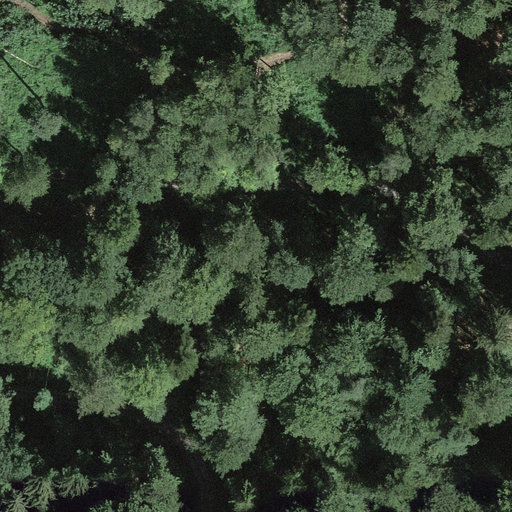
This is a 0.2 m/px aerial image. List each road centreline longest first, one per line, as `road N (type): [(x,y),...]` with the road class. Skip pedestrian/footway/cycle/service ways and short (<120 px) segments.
road 1 (track): [(511,268),(439,210),(376,184),(148,185),(0,167)]
road 2 (track): [(209,511),(207,472),(195,448),(157,420),(67,395),(0,391)]
